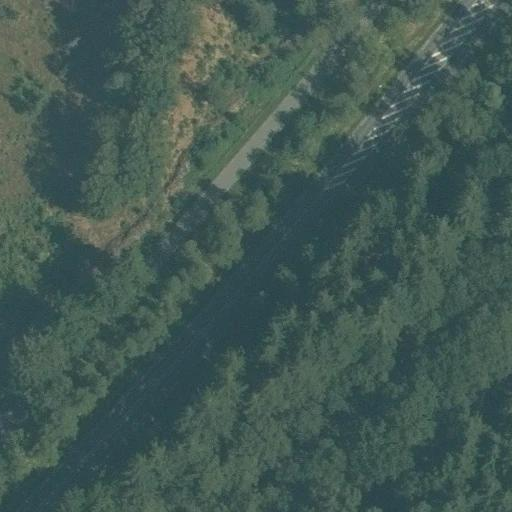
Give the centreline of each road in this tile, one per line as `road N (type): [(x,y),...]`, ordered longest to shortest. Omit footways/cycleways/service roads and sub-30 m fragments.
road 1 (primary): [(42,511),(174,377),(506,0)]
road 2 (primary): [(467,0),(29,511)]
road 3 (unclassified): [(0,427),(284,109),(368,0)]
road 4 (unclassified): [(218,511),(511,291)]
